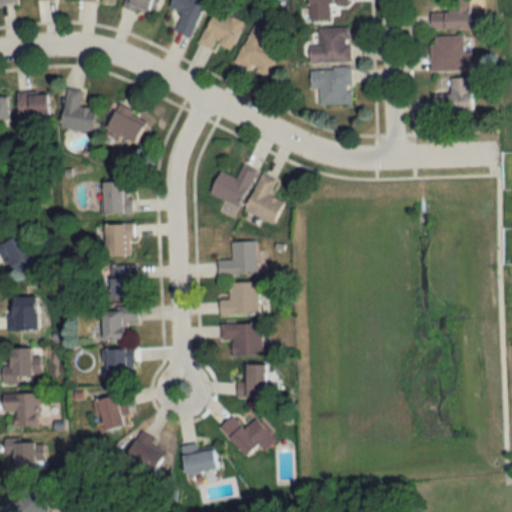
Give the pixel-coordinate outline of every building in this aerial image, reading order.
[(125,0),(124,5),(151,14),(156,0),(125,0)] [(171,0),(169,6),(182,12),(174,30),(190,37),(205,1),(203,0),(171,0)] [(308,0),(309,20),(331,20),(331,5),(347,5),(347,0),(308,0)] [(469,28),(469,0),(447,0),(447,11),(431,11),(431,28),(469,28)] [(244,23),(215,8),(198,42),(211,48),(214,42),(230,50),(244,23)] [(267,77),(280,48),(265,41),(269,33),(253,25),(235,62),(267,77)] [(350,62),(350,27),(319,27),(319,45),(310,45),(310,62),(350,62)] [(472,51),(463,51),(463,35),(430,36),(431,70),(472,69),(472,51)] [(320,103),(352,103),(352,68),(310,68),(310,87),(320,87),(320,103)] [(471,110),(471,77),(450,77),(450,93),(432,93),(432,110),(471,110)] [(81,89),(65,87),(62,127),(93,130),(95,107),(80,106),(81,89)] [(17,93),(19,116),(49,114),(47,90),(17,93)] [(0,95),(0,120),(8,120),(7,95),(0,95)] [(134,142),(143,122),(131,116),(134,110),(117,101),(105,127),(134,142)] [(220,170),(210,193),(240,206),(256,172),(242,165),(236,178),(220,170)] [(268,195),(275,180),(261,173),(244,210),(274,223),(284,202),(268,195)] [(131,213),(131,180),(103,180),(103,213),(131,213)] [(133,223),(104,223),(104,256),(133,256),(133,223)] [(37,262),(21,233),(0,244),(0,252),(13,275),(37,262)] [(218,274),(256,274),(256,241),(232,241),(232,260),(218,260),(218,274)] [(136,265),(109,265),(109,298),(136,298),(136,265)] [(229,299),(219,299),(219,315),(258,315),(258,282),(229,282),(229,299)] [(37,296),(7,296),(7,331),(37,331),(37,296)] [(101,340),(123,340),(123,322),(137,322),(137,307),(101,307),(101,340)] [(262,355),(262,323),(221,323),(221,344),(231,344),(231,355),(262,355)] [(18,382),(18,375),(40,374),(40,356),(31,356),(31,347),(8,348),(9,365),(1,365),(2,383),(18,382)] [(131,349),(105,349),(105,381),(131,381),(131,349)] [(235,364),(235,396),(265,396),(265,364),(235,364)] [(14,427),(38,427),(38,393),(2,393),(2,411),(14,411),(14,427)] [(122,416),(130,415),(124,393),(93,400),(100,432),(124,426),(122,416)] [(218,427),(244,455),(257,443),(263,450),(275,440),(254,417),(242,427),(231,416),(218,427)] [(158,438),(131,439),(133,468),(160,467),(158,438)] [(35,439),(4,439),(4,454),(13,454),(13,471),(35,471),(35,439)] [(181,445),(184,473),(217,470),(215,448),(198,449),(198,444),(181,445)] [(46,511),(45,482),(8,483),(9,511),(46,511)]
